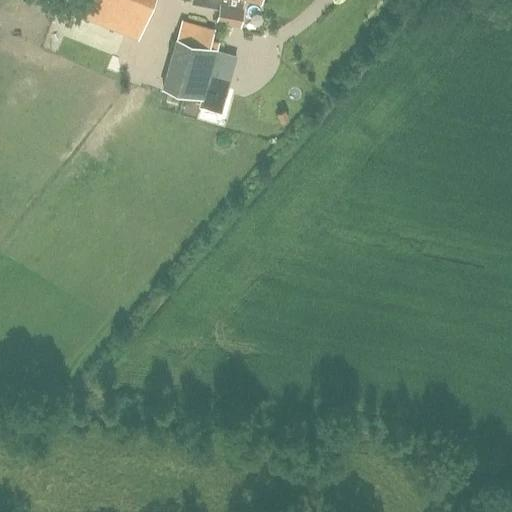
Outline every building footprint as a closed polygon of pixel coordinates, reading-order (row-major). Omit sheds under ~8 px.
[(88,0),(82,18),(126,36),(130,23),(143,28),(153,0),(88,0)] [(220,5),(239,8),(240,0),(248,0),(260,2),(260,0),(222,0),(222,3),(221,3),(220,5)] [(193,36),(221,45),(228,25),(200,16),(193,36)] [(271,49),(274,35),(260,32),(257,46),(271,49)] [(211,74),(218,48),(188,39),(179,36),(164,87),(203,99),(211,74)]
